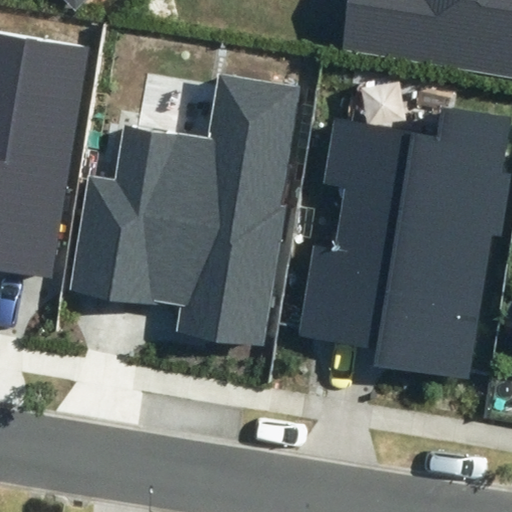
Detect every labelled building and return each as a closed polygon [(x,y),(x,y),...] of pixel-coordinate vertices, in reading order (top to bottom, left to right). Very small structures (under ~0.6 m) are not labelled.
[(63,0),(75,11),(85,0),(63,0)] [(511,78),(511,0),(348,0),(340,52),(511,78)] [(0,267),(51,276),(89,45),(0,29),(0,267)] [(263,347),(301,86),(218,74),(207,137),(126,123),(116,180),(89,176),(69,288),(180,307),(175,332),(263,347)] [(511,171),(504,171),(511,119),(511,116),(439,105),(434,135),(335,120),(325,182),(348,185),(337,251),(315,247),(302,333),(380,345),(377,362),(469,376),(491,237),(504,239),(511,187),(511,171)]
